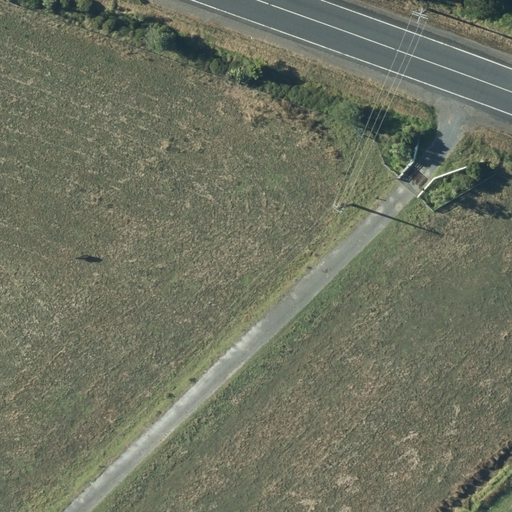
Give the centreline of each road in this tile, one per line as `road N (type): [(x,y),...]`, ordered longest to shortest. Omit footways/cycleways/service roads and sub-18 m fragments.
road 1 (unknown): [(498,89),(410,186),(74,511)]
road 2 (tertiary): [(244,0),(511,93)]
